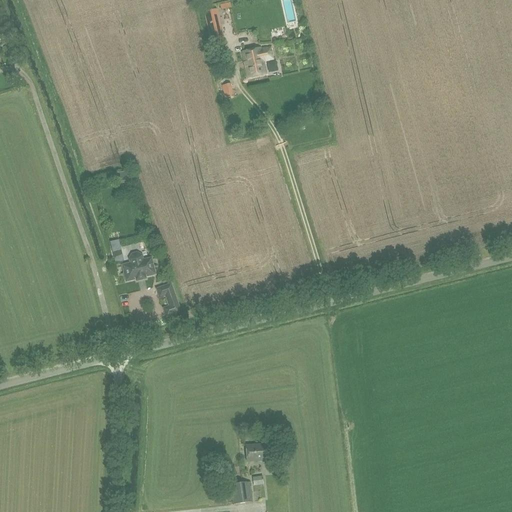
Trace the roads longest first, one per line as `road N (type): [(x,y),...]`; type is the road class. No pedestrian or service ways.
road 1 (unclassified): [(117,358),(511,256)]
road 2 (unclassified): [(109,511),(117,358)]
road 3 (unclassified): [(0,386),(117,358)]
